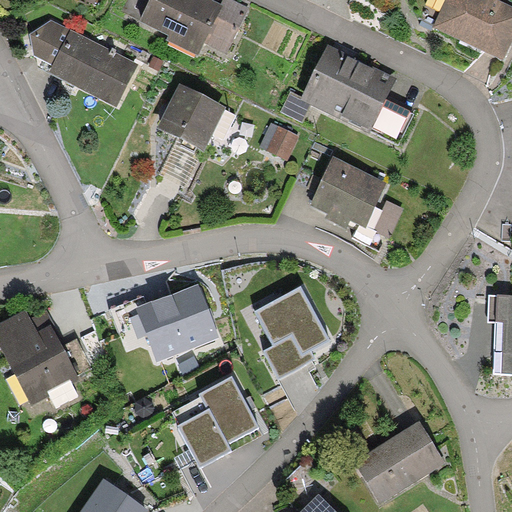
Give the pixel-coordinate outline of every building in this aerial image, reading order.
[(151,0),(141,24),(170,39),(168,42),(198,56),(204,44),(223,7),(221,6),(208,0),(151,0)] [(223,7),(204,44),(226,55),(249,9),(231,0),(223,0),(221,6),(223,7)] [(511,7),(495,0),(449,0),(436,29),(504,61),(511,42),(511,7)] [(116,107),(139,65),(52,21),(30,36),(34,57),(40,60),(40,69),(116,107)] [(303,98),(301,102),(311,106),(370,135),(372,131),(386,102),(397,79),(328,46),(303,98)] [(169,108),(158,131),(203,152),(224,109),(179,87),(169,108)] [(303,123),(311,106),(301,102),(303,98),(291,93),(282,113),(303,123)] [(412,114),(386,102),(372,131),(397,143),(412,114)] [(273,125),(262,149),(288,161),(299,137),(273,125)] [(176,143),(162,174),(185,185),(199,153),(176,143)] [(366,231),(388,184),(333,159),(309,209),(325,216),(323,221),(348,232),(352,224),(366,231)] [(387,203),(375,230),(390,236),(403,210),(387,203)] [(211,317),(198,286),(148,306),(145,297),(108,312),(123,352),(148,342),(156,363),(219,338),(211,317)] [(328,341),(301,292),(259,315),(277,347),(268,353),(281,376),(312,359),(308,352),(328,341)] [(511,296),(488,296),(488,324),(495,324),(494,373),(511,373),(511,296)] [(26,314),(0,327),(0,349),(30,407),(80,381),(76,374),(90,367),(76,342),(61,349),(54,336),(43,315),(30,322),(26,314)] [(245,407),(231,382),(201,398),(210,414),(181,429),(201,466),(231,450),(227,443),(256,428),(245,407)] [(421,422),(355,463),(380,504),(423,477),(446,463),(421,422)] [(105,481),(83,511),(147,511),(148,511),(105,481)] [(302,511),(334,511),(319,496),(302,511)]
